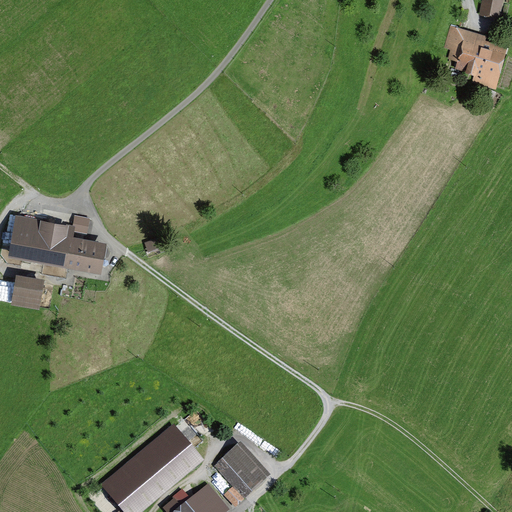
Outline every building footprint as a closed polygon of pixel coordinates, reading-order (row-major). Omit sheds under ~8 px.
[(483,0),(481,12),(498,16),(501,0),(483,0)] [(482,48),(485,37),(451,27),(445,47),(451,49),(449,58),(458,60),(456,68),(475,73),(474,77),(493,82),(501,53),(482,48)] [(100,245),(70,239),(74,221),(21,211),(17,215),(10,253),(96,268),(100,245)] [(146,243),(149,250),(158,247),(155,239),(146,243)] [(42,283),(16,279),(12,302),(38,306),(42,283)] [(104,486),(125,511),(138,511),(201,460),(174,428),(104,486)] [(237,487),(245,495),(265,477),(239,447),(216,467),(235,489),(237,487)] [(225,511),(226,511),(209,490),(197,500),(195,497),(190,502),(186,497),(178,505),(175,501),(164,509),(166,511),(225,511)] [(227,496),(235,504),(241,499),(233,491),(227,496)]
